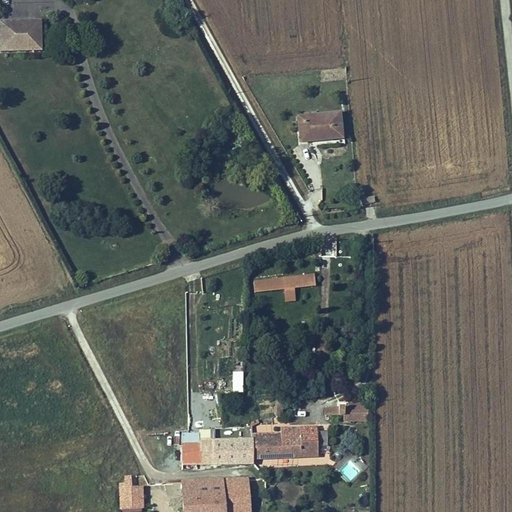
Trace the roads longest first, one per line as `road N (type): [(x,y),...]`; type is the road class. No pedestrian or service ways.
road 1 (unclassified): [(0,320),(314,229),(511,196)]
road 2 (unknown): [(184,264),(113,124),(76,0)]
road 3 (track): [(314,229),(192,0)]
